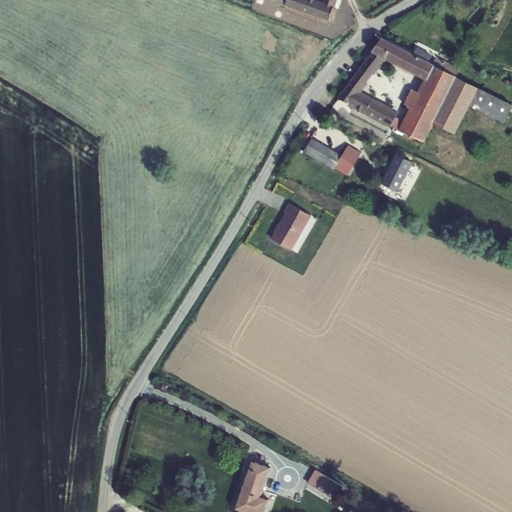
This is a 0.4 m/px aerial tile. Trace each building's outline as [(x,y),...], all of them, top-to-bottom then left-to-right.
[(312,0),(274,0),(329,19),(334,7),(335,0),(324,0),(323,4),(312,0)] [(361,67),(373,73),(385,57),(426,79),(419,92),(413,89),(404,104),(411,108),(404,121),(396,117),(398,113),(357,92),(366,81),(355,75),(339,98),(423,141),(432,122),(456,76),(460,69),(436,57),(433,64),(429,62),(431,56),(416,48),(413,54),(383,38),(361,67)] [(361,67),(355,75),(366,81),(373,73),(361,67)] [(432,122),(454,134),(469,105),(479,88),(456,76),(432,122)] [(469,105),(504,123),(511,106),(511,104),(479,88),(469,105)] [(334,169),(335,168),(342,156),(312,138),(304,151),(334,169)] [(361,153),(348,145),(342,156),(335,168),(348,175),(361,153)] [(383,183),(398,190),(412,162),(397,154),(383,183)] [(291,250),(311,215),(290,203),(285,212),(287,213),(272,239),(291,250)] [(235,508),(245,511),(264,511),(269,499),(261,496),(271,467),(251,460),(235,508)] [(317,482),(335,493),(341,485),(322,474),(317,482)]
